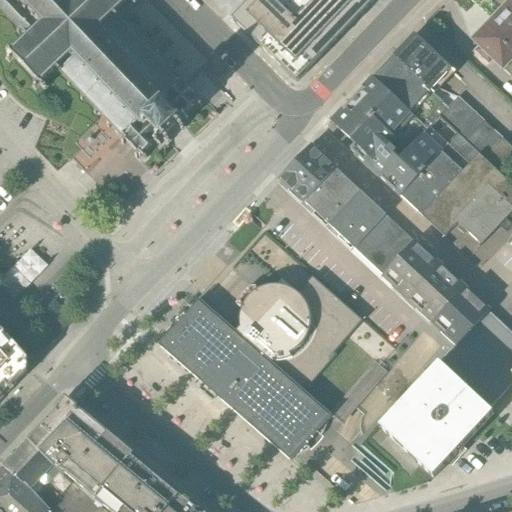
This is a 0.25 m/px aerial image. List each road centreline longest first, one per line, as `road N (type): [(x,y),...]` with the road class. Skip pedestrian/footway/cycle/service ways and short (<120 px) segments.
road 1 (residential): [(300,104),(321,140),(511,317)]
road 2 (residential): [(73,361),(253,511)]
road 3 (residential): [(412,325),(248,170)]
road 4 (residential): [(0,134),(137,291)]
road 5 (residential): [(300,104),(270,91),(173,0)]
road 6 (residential): [(137,291),(248,170)]
road 7 (residential): [(300,104),(406,0)]
